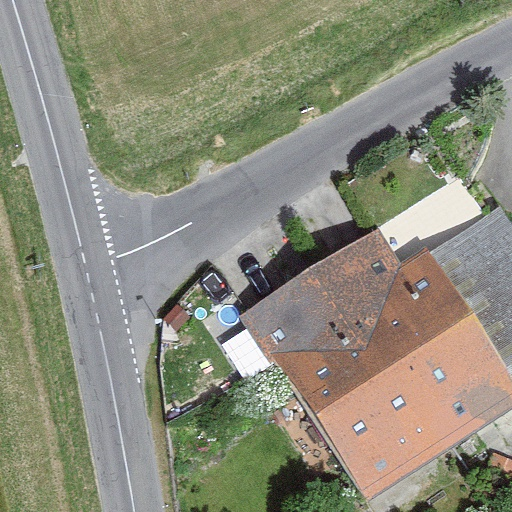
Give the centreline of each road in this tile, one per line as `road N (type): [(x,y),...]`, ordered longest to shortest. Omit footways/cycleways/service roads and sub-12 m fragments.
road 1 (unclassified): [(511,43),(88,273)]
road 2 (tertiary): [(88,273),(16,0)]
road 3 (tertiary): [(134,511),(88,273)]
